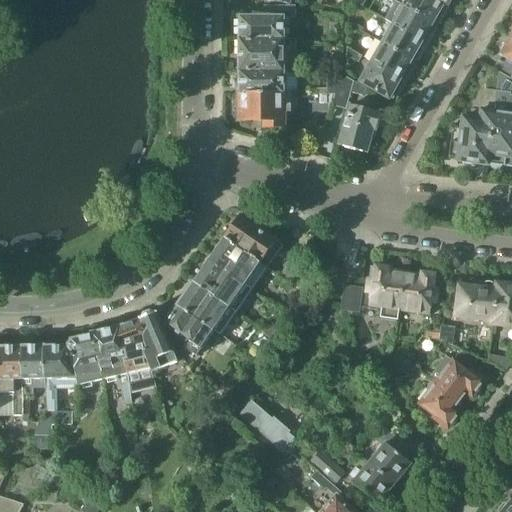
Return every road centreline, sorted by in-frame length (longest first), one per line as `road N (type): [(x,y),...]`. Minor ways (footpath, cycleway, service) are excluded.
road 1 (residential): [(193,157),(164,241),(135,278),(74,302),(0,307)]
road 2 (residential): [(498,0),(376,211)]
road 3 (residential): [(193,157),(376,211)]
road 4 (residential): [(193,157),(190,0)]
road 5 (residential): [(389,213),(434,240),(511,247)]
road 6 (residential): [(437,509),(511,407)]
road 7 (residential): [(511,208),(439,204),(389,213)]
